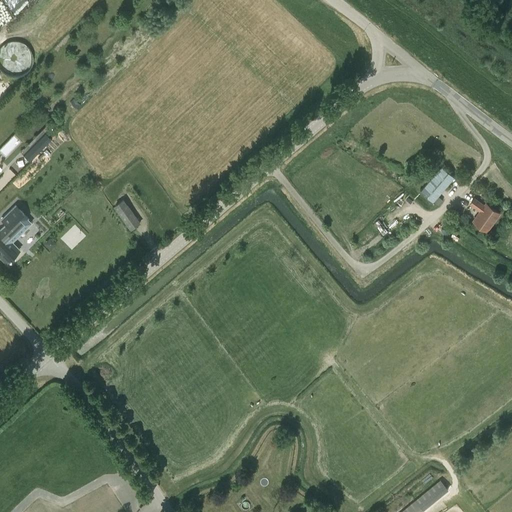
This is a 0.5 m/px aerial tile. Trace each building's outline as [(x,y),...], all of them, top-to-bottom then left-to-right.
[(44,132),(22,154),(30,161),(51,139),(44,132)] [(442,166),(421,191),(433,201),(454,177),(442,166)] [(475,198),(470,204),(481,211),(473,221),(487,231),(500,213),(487,203),(485,206),(475,198)] [(123,199),(114,206),(131,230),(141,223),(123,199)] [(6,224),(0,229),(0,257),(5,263),(19,249),(7,236),(27,217),(15,205),(1,219),(6,224)] [(441,479),(415,500),(420,507),(446,486),(441,479)]
